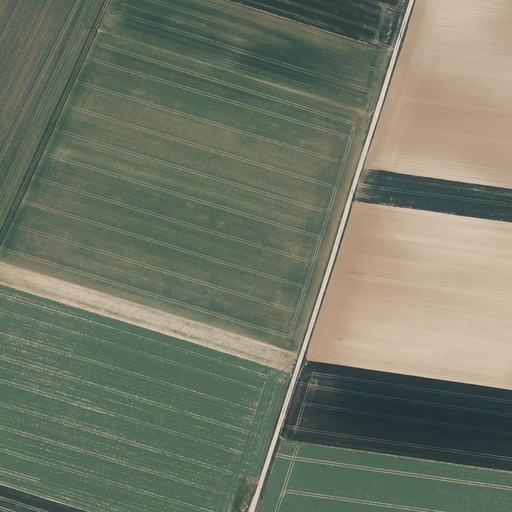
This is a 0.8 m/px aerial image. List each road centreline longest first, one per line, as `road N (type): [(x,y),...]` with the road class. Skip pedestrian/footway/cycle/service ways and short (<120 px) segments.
road 1 (track): [(253,511),(413,0)]
road 2 (track): [(0,241),(108,0)]
